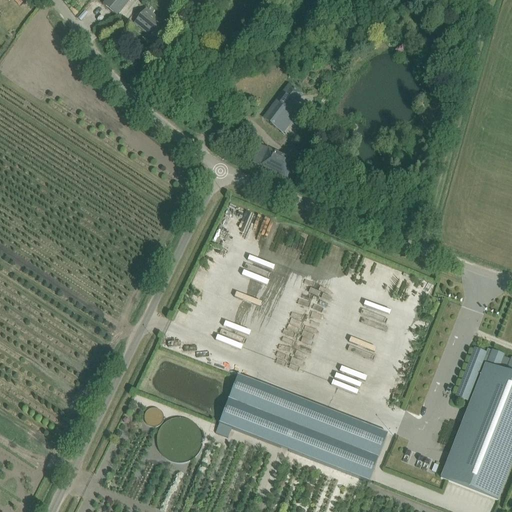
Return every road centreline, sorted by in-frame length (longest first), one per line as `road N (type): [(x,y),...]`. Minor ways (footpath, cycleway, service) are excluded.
road 1 (unclassified): [(51,511),(222,166)]
road 2 (unclassified): [(222,166),(511,281)]
road 3 (unclassified): [(222,166),(138,104),(55,0)]
